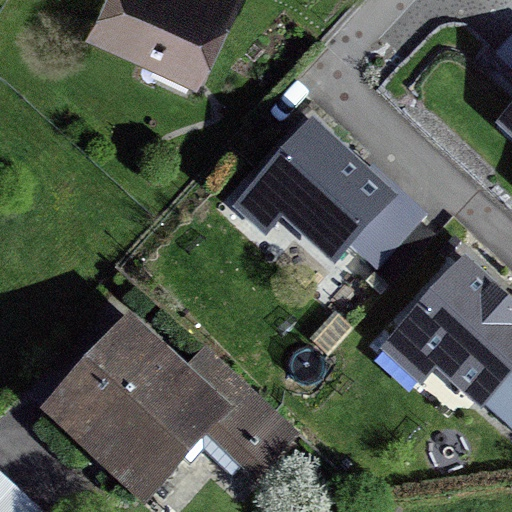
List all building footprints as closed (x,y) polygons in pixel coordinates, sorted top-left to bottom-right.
[(108,0),(95,30),(193,75),(226,0),(108,0)] [(313,132),(259,191),(333,259),(387,199),(313,132)] [(511,366),(511,313),(465,270),(407,334),(480,401),(511,366)] [(143,479),(202,414),(250,459),(285,420),(208,350),(175,385),(132,346),(70,413),(143,479)] [(0,511),(54,511),(59,507),(0,453),(0,511)]
